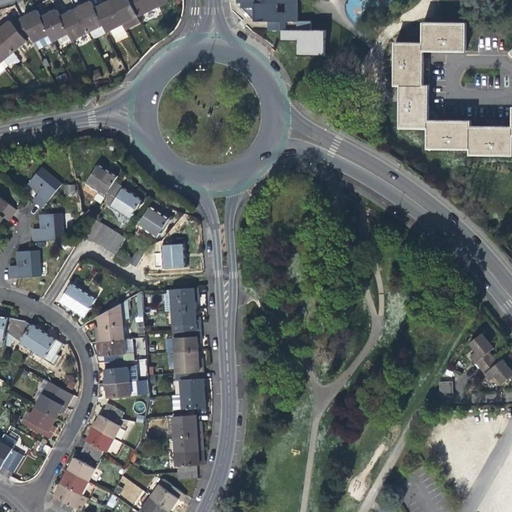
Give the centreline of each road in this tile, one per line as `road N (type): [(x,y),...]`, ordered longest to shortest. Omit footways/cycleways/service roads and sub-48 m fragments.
road 1 (secondary): [(511,290),(410,187),(289,116),(273,93)]
road 2 (secondary): [(268,143),(305,147),(404,203),(460,251),(511,313)]
road 3 (residential): [(22,506),(81,404),(85,368),(61,323),(0,294)]
road 4 (residential): [(224,294),(226,436),(199,511)]
road 5 (residential): [(511,68),(464,59),(453,72),(466,97),(511,94)]
road 6 (residential): [(189,174),(205,200),(224,294)]
road 7 (residential): [(224,294),(236,172)]
